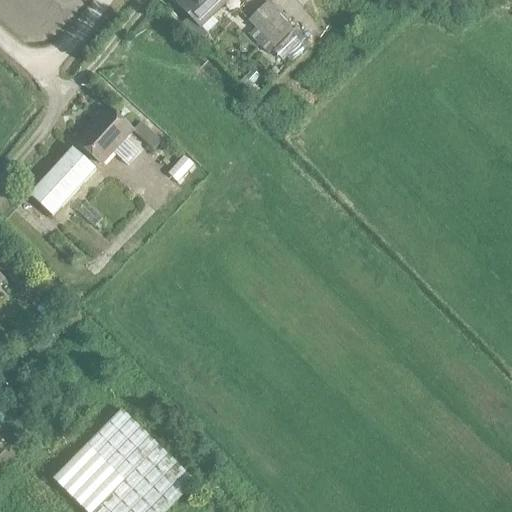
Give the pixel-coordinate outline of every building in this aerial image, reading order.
[(202,28),(231,0),(185,0),(180,5),(202,28)] [(249,21),(276,48),(273,52),(283,62),(302,44),(292,33),(294,30),(268,3),(249,21)] [(128,157),(141,143),(125,129),(128,125),(110,109),(79,144),(97,160),(112,143),(128,157)] [(155,149),(163,140),(142,121),(134,130),(155,149)] [(51,215),(95,168),(75,149),(31,197),(51,215)] [(0,270),(22,292),(32,281),(6,254),(0,260),(0,270)] [(122,408),(54,479),(88,511),(165,511),(197,479),(122,408)]
